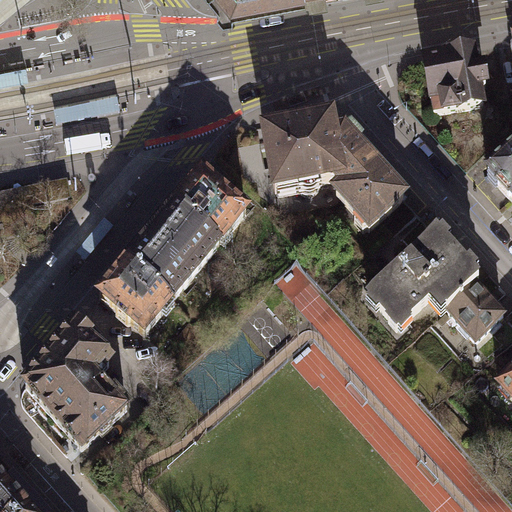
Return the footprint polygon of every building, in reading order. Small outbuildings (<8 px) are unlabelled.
[(233,12),(233,7),(269,0),(218,0),(219,1),(217,7),(223,14),(233,12)] [(474,53),(424,62),(434,118),(484,109),(481,91),(486,90),(483,70),(477,71),(474,53)] [(338,186),(341,183),(333,141),(334,141),(332,126),(264,139),(275,196),(297,192),(299,195),(302,198),(306,199),(310,199),(314,197),(317,195),(320,191),(320,187),(336,184),(338,186)] [(380,226),(404,204),(360,154),(362,147),(351,135),(343,137),(332,126),(334,141),(333,141),(341,183),(338,186),(341,189),(338,192),(337,198),(369,235),(380,226)] [(511,154),(488,177),(511,203),(511,154)] [(217,169),(208,179),(220,190),(229,179),(217,169)] [(202,179),(175,211),(220,248),(247,216),(202,179)] [(41,186),(45,204),(68,200),(65,182),(41,186)] [(15,235),(8,199),(29,195),(31,208),(34,207),(45,205),(45,204),(41,186),(0,194),(0,241),(16,239),(15,235)] [(29,195),(8,199),(15,235),(36,231),(31,208),(29,195)] [(404,204),(380,226),(391,238),(416,217),(404,204)] [(175,211),(127,268),(172,306),(220,248),(175,211)] [(447,315),(476,290),(479,286),(436,239),(369,300),(390,323),(389,324),(397,333),(434,300),(447,315)] [(127,268),(100,301),(145,338),(172,306),(127,268)] [(476,290),(447,315),(476,346),(504,321),(476,290)] [(95,380),(97,382),(110,368),(91,352),(94,349),(74,332),(25,390),(82,453),(128,412),(114,397),(111,400),(103,391),(102,392),(93,382),(95,380)] [(511,378),(500,389),(511,402),(511,378)] [(29,511),(0,479),(0,511),(29,511)]
